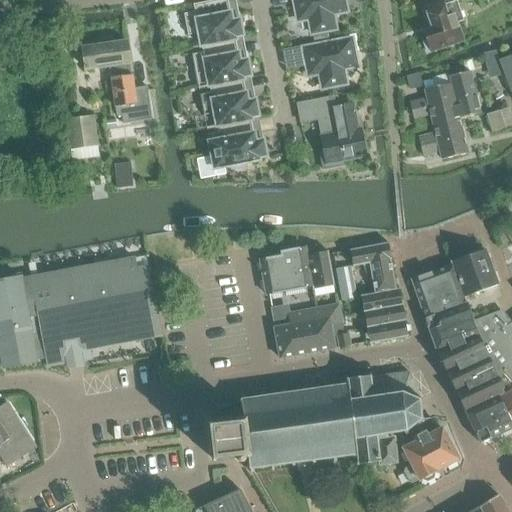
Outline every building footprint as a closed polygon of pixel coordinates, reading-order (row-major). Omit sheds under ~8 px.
[(199,34),(201,47),(235,40),(235,38),(242,37),(239,21),(232,22),(227,0),(221,0),(193,6),(194,13),(184,15),(188,36),(199,34)] [(344,0),(292,0),(297,23),(308,20),(311,35),(335,31),(332,16),(347,13),(344,0)] [(461,5),(475,0),(440,0),(443,7),(425,13),(432,32),(422,35),(426,44),(423,45),(426,54),(463,42),(457,24),(461,22),(455,4),(460,2),(461,5)] [(352,39),(302,49),(308,78),(319,75),(322,90),(346,85),(343,71),(357,68),(352,39)] [(192,55),(198,89),(243,80),(243,78),(250,77),(247,61),(240,63),(235,40),(201,47),(202,53),(192,55)] [(109,67),(109,74),(119,73),(118,65),(131,64),(128,43),(82,49),(85,70),(109,67)] [(474,72),(469,73),(471,80),(484,77),(483,70),(487,68),(489,76),(501,73),(511,99),(511,56),(497,63),(494,55),(483,58),(483,60),(472,63),(474,72)] [(137,106),(131,64),(118,65),(119,73),(109,74),(114,109),(137,106)] [(410,104),(411,112),(475,98),(471,80),(469,73),(448,78),(450,85),(443,87),(441,80),(421,84),(425,101),(410,104)] [(214,115),(216,127),(251,120),(250,119),(258,117),(255,102),(247,103),(243,80),(198,89),(198,90),(209,87),(210,94),(199,96),(203,117),(214,115)] [(336,98),(297,105),(300,125),(317,121),(323,155),(319,155),(322,171),(343,167),(342,163),(365,158),(360,130),(358,130),(353,105),(338,108),(336,98)] [(429,116),(434,135),(460,128),(458,122),(461,121),(480,116),(475,98),(411,112),(413,120),(429,116)] [(492,136),(511,130),(511,128),(506,110),(486,116),(492,136)] [(99,159),(98,147),(93,116),(64,121),(68,151),(72,151),(73,162),(99,159)] [(255,143),(251,120),(216,127),(218,134),(207,136),(211,157),(222,155),(224,168),(230,167),(231,171),(245,168),(244,164),(259,161),(258,159),(265,157),(262,142),(255,143)] [(120,122),(107,123),(110,141),(123,139),(120,122)] [(460,128),(434,135),(418,139),(423,158),(438,154),(440,162),(467,155),(460,128)] [(352,268),(368,265),(392,260),(388,244),(349,252),(352,268)] [(267,298),(312,288),(305,257),(306,257),(305,249),(289,252),(290,256),(259,262),(267,298)] [(450,263),(452,267),(463,300),(464,299),(464,300),(466,299),(497,288),(484,252),(450,263)] [(328,253),(306,257),(305,257),(312,288),(313,291),(334,286),(328,253)] [(20,278),(0,281),(0,347),(4,369),(35,364),(35,362),(45,360),(47,367),(67,364),(67,361),(80,358),(80,362),(85,361),(91,360),(88,347),(124,340),(125,343),(160,336),(157,315),(154,300),(148,269),(148,268),(146,257),(133,259),(64,272),(20,280),(20,278)] [(368,265),(374,295),(398,290),(392,260),(368,265)] [(484,453),(511,432),(511,427),(499,399),(503,397),(500,391),(502,390),(478,338),(464,300),(464,299),(463,300),(452,267),(411,281),(437,354),(484,453)] [(335,271),(337,278),(351,276),(349,269),(335,271)] [(337,278),(338,286),(352,284),(351,276),(337,278)] [(338,286),(340,294),(354,292),(352,284),(338,286)] [(361,297),(364,313),(401,306),(398,290),(374,295),(361,297)] [(356,299),(354,292),(340,294),(342,302),(356,299)] [(511,332),(497,313),(473,321),(466,299),(464,300),(478,338),(502,390),(500,391),(503,397),(499,399),(511,427),(511,332)] [(339,348),(350,346),(347,334),(343,335),(342,325),(343,325),(339,305),(287,315),(289,326),(274,329),(280,361),(335,350),(332,338),(337,337),(339,348)] [(364,313),(367,329),(404,322),(401,306),(364,313)] [(511,321),(511,322),(503,311),(497,313),(511,332),(511,321)] [(407,338),(404,322),(367,329),(371,345),(407,338)] [(436,471),(448,465),(458,460),(442,429),(437,431),(430,420),(424,420),(423,419),(422,419),(420,403),(422,400),(422,398),(419,398),(409,374),(370,378),(372,376),(369,374),(367,377),(347,379),(344,377),(343,379),(345,381),(343,381),(344,386),(327,388),(326,384),(323,384),(323,389),(307,391),(306,386),(302,387),(303,391),(286,393),(285,389),(282,389),(282,394),(265,396),(264,392),(261,392),(261,397),(244,399),(243,395),(240,395),(240,399),(235,400),(236,404),(241,403),(242,417),(233,418),(232,416),(229,416),(229,418),(221,419),(221,417),(218,417),(218,420),(210,421),(209,418),(206,419),(206,423),(208,422),(209,430),(207,431),(209,446),(211,446),(212,453),(210,454),(210,458),(214,458),(214,456),(222,455),(223,457),(226,457),(226,454),(233,453),(233,456),(236,460),(243,459),(244,457),(244,455),(248,454),(249,466),(245,466),(246,469),(250,468),(250,473),(253,473),(253,469),(271,467),(272,471),(275,470),(274,466),(292,464),(293,468),(295,467),(295,463),(297,463),(298,472),(309,470),(308,461),(312,461),(313,465),(316,465),(315,461),(333,458),(333,462),(337,462),(336,458),(352,456),(353,460),(356,460),(356,463),(355,465),(353,466),(355,468),(358,465),(358,464),(376,462),(379,466),(392,464),(389,441),(406,432),(405,430),(412,426),(417,435),(409,440),(410,444),(402,448),(411,465),(412,466),(406,469),(404,473),(408,482),(412,483),(419,480),(420,481),(422,480),(427,481),(433,479),(435,474),(437,473),(436,471)] [(4,404),(0,407),(0,458),(4,464),(6,467),(34,449),(4,404)] [(251,511),(240,491),(195,511),(194,511),(251,511)] [(507,511),(498,496),(472,511),(507,511)]
